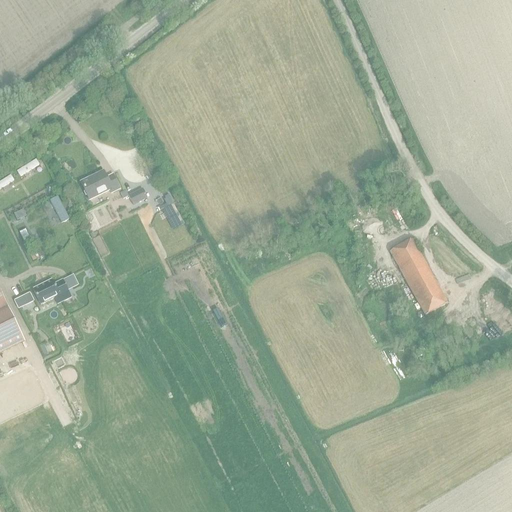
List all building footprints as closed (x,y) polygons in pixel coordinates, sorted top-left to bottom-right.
[(111,196),(120,192),(114,179),(107,182),(105,177),(98,181),(96,179),(82,185),(90,202),(109,192),(111,196)] [(142,191),(128,198),(133,208),(146,201),(142,191)] [(426,316),(448,304),(413,241),(391,253),(426,316)] [(33,290),(40,305),(59,296),(62,302),(71,298),(62,281),(54,285),(52,281),(33,290)] [(8,307),(0,310),(0,353),(25,341),(8,307)]
